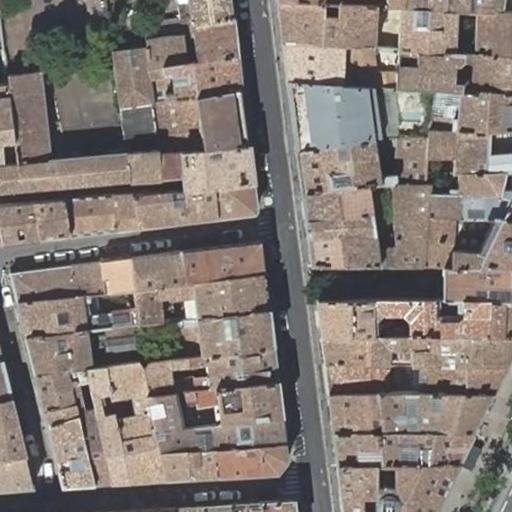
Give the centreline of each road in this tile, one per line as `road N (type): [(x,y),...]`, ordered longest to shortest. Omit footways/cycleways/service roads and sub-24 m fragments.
road 1 (residential): [(0,258),(281,221)]
road 2 (residential): [(48,498),(313,481)]
road 3 (tertiary): [(281,221),(313,481)]
road 4 (tertiary): [(253,0),(281,221)]
road 5 (residential): [(48,498),(0,292)]
